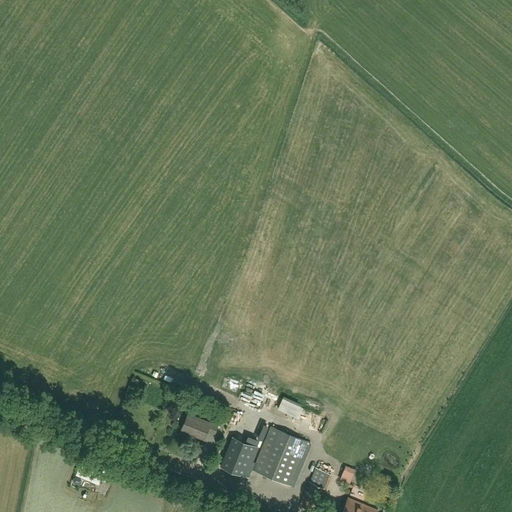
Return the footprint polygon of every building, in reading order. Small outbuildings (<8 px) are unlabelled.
[(305,405),(283,397),(278,409),(300,417),(305,405)] [(210,424),(187,415),(182,429),(193,434),(193,435),(204,438),(207,431),(215,433),(219,423),(212,420),(210,424)] [(232,437),(231,440),(220,466),(249,478),(252,470),(291,486),(308,442),(271,427),(266,440),(256,464),(253,463),(259,447),(232,437)] [(75,476),(98,486),(103,474),(80,464),(75,476)] [(342,480),(353,482),(355,467),(345,465),(342,480)] [(317,511),(326,489),(332,475),(314,468),(309,482),(310,483),(301,506),(315,511),(317,511)] [(376,511),(378,510),(348,498),(342,511),(376,511)]
